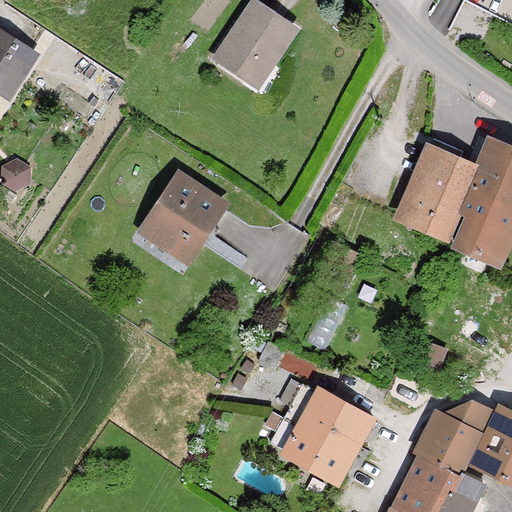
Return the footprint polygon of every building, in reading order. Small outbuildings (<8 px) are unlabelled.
[(268,19),(254,9),(217,62),(247,83),(264,58),(274,65),(294,36),(268,19)] [(0,91),(6,96),(31,57),(0,37),(0,91)] [(264,58),(247,83),(257,90),(274,65),(264,58)] [(453,240),(494,258),(511,216),(511,149),(493,140),(480,169),(460,214),(463,215),(453,240)] [(448,241),(460,214),(480,169),(436,148),(404,221),(448,241)] [(7,164),(0,174),(0,177),(2,188),(13,195),(26,193),(34,182),(32,169),(21,161),(7,164)] [(222,207),(179,181),(147,233),(190,259),(222,207)] [(344,311),(331,303),(311,336),(324,344),(344,311)] [(445,351),(417,341),(410,362),(438,371),(445,351)] [(318,397),(304,389),(271,447),(332,481),(367,422),(320,395),(318,397)] [(470,407),(448,418),(481,433),(490,415),(470,407)] [(438,422),(421,457),(461,476),(481,433),(448,418),(438,422)] [(511,423),(501,418),(477,468),(511,484),(511,423)] [(367,422),(332,481),(339,485),(373,425),(367,422)] [(421,457),(394,511),(442,511),(452,494),(461,476),(421,457)] [(454,494),(452,494),(442,511),(467,511),(481,486),(463,477),(454,494)]
